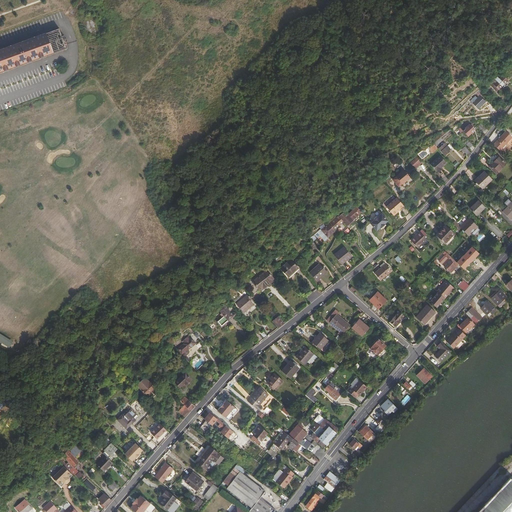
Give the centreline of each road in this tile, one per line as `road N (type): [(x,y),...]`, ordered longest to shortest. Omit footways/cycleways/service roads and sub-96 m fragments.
road 1 (residential): [(108,511),(232,370),(339,285)]
road 2 (residential): [(339,285),(457,173),(511,102)]
road 3 (secondary): [(417,352),(286,511)]
road 4 (unknown): [(74,49),(165,188)]
road 5 (secondary): [(511,247),(417,352)]
